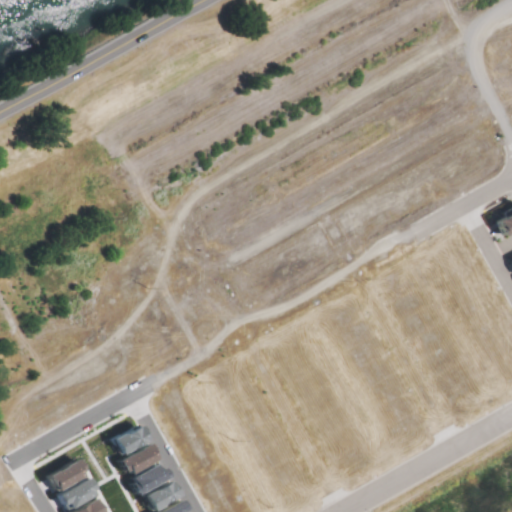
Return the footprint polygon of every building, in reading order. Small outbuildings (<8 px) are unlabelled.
[(493,221),(511,210),(511,232),(502,237),(493,221)] [(508,278),(511,275),(511,255),(500,261),(508,278)] [(110,438),(138,424),(146,440),(119,454),(110,438)] [(120,456),(148,442),(157,459),(130,474),(120,456)] [(46,475),(77,457),(86,474),(56,491),(46,475)] [(131,476),(159,461),(168,478),(140,493),(131,476)] [(56,493),(88,476),(97,493),(66,510),(56,493)] [(151,511),(141,495),(169,480),(179,497),(151,511)] [(67,511),(98,495),(108,511),(67,511)] [(153,511),(180,498),(187,511),(153,511)]
